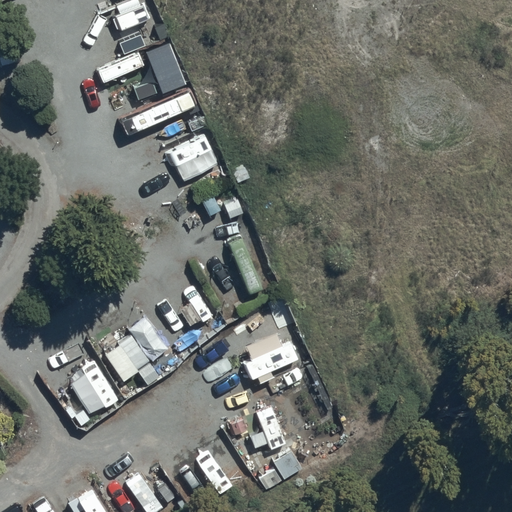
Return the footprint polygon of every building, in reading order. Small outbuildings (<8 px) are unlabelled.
[(183,87),(158,98),(171,128),(196,117),(183,87)] [(392,248),(378,251),(387,296),(400,294),(392,248)] [(200,300),(186,309),(201,332),(215,323),(200,300)] [(130,335),(103,354),(123,382),(138,371),(137,369),(149,361),(130,335)] [(226,342),(200,359),(217,384),(231,375),(229,372),(241,364),(226,342)] [(83,369),(83,370),(98,393),(112,384),(96,360),(83,369)] [(198,437),(185,448),(211,481),(224,471),(198,437)] [(303,470),(290,450),(269,463),(282,484),(303,470)] [(154,471),(129,488),(145,511),(158,511),(174,501),(154,471)]
